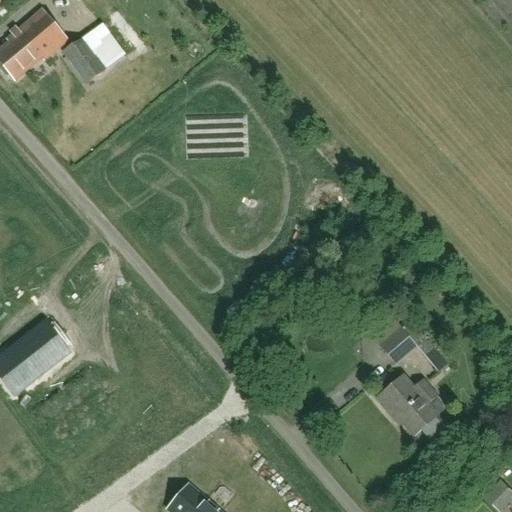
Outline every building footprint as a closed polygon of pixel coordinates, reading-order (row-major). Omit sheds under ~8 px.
[(0,69),(6,77),(14,77),(15,79),(41,58),(53,47),(33,22),(31,23),(14,37),(16,40),(0,53),(0,69)] [(85,86),(106,72),(82,39),(62,52),(85,86)] [(358,282),(368,274),(352,255),(341,263),(358,282)] [(70,355),(46,324),(0,359),(0,378),(15,397),(70,355)] [(402,330),(380,348),(396,366),(417,348),(435,371),(447,362),(415,324),(404,333),(402,330)] [(447,428),(438,418),(428,405),(437,398),(423,382),(414,389),(404,377),(376,400),(394,422),(397,420),(413,439),(421,432),(430,443),(447,428)] [(499,511),(507,505),(511,500),(511,492),(503,483),(487,498),(499,511)] [(217,511),(189,488),(169,511),(170,511),(217,511)]
